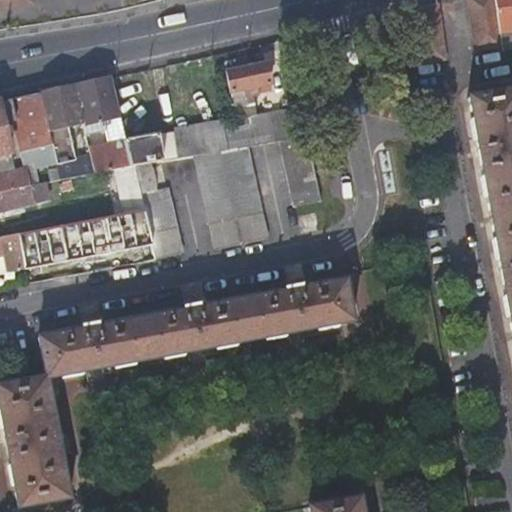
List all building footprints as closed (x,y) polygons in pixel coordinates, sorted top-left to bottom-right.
[(36,0),(0,0),(0,9),(37,2),(36,0)] [(502,47),(493,0),(463,0),(474,53),(502,47)] [(511,49),(511,0),(493,0),(502,47),(502,52),(511,49)] [(433,3),(405,9),(409,25),(419,70),(446,65),(433,3)] [(240,89),(241,93),(242,97),(256,94),(255,91),(267,88),(262,63),(251,65),(244,67),(223,72),(227,91),(240,89)] [(111,77),(71,86),(81,123),(81,125),(112,118),(114,126),(121,124),(111,77)] [(71,86),(38,93),(50,143),(55,162),(55,164),(70,161),(62,126),(81,123),(71,86)] [(511,88),(493,92),(469,97),(506,300),(511,333),(511,88)] [(38,93),(0,101),(0,154),(8,153),(10,153),(4,121),(12,119),(20,150),(50,143),(38,93)] [(279,142),(286,141),(281,116),(248,122),(250,133),(252,147),(279,142)] [(226,138),(223,124),(190,130),(159,135),(164,163),(194,158),(229,151),(226,138)] [(229,151),(248,148),(252,147),(250,133),(226,138),(229,151)] [(131,169),(137,168),(151,165),(164,163),(159,135),(125,141),(131,169)] [(319,203),(312,170),(306,138),(290,140),(286,141),(279,142),(295,208),(319,203)] [(94,176),(131,169),(125,141),(87,148),(94,176)] [(261,214),(248,148),(229,151),(194,158),(208,226),(261,214)] [(0,163),(10,161),(8,153),(0,154),(0,163)] [(141,182),(143,193),(156,190),(151,165),(137,168),(141,182)] [(77,169),(78,174),(79,179),(91,177),(89,166),(77,169)] [(0,173),(0,194),(27,189),(23,169),(0,173)] [(27,189),(0,194),(0,212),(51,202),(48,185),(27,189)] [(143,193),(147,211),(152,231),(179,226),(171,187),(156,190),(143,193)] [(127,214),(19,234),(24,259),(152,234),(152,231),(147,211),(127,214)] [(0,238),(0,255),(4,254),(8,272),(26,268),(24,259),(19,234),(0,238)] [(39,338),(46,377),(350,321),(343,280),(302,288),(301,285),(285,288),(286,291),(200,307),(199,305),(185,308),(185,310),(98,326),(98,324),(81,328),(81,330),(39,338)] [(0,415),(17,507),(42,502),(66,498),(46,377),(0,385),(0,415)] [(308,511),(362,511),(360,498),(308,507),(308,511)]
